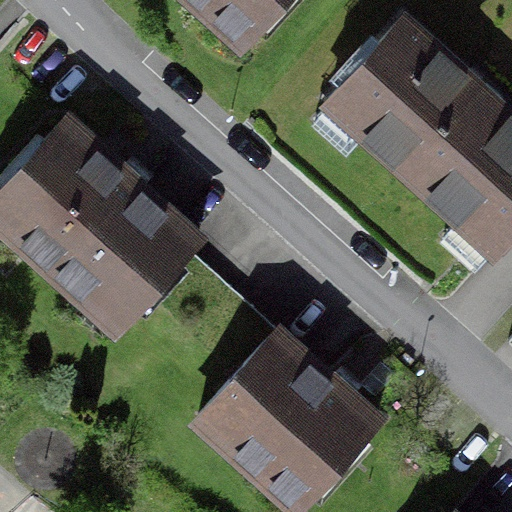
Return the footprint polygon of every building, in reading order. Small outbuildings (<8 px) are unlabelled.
[(279,0),(202,0),(210,7),(214,2),(246,32),(242,36),(244,38),(279,0)] [(328,97),(495,246),(511,227),(511,113),(402,14),(328,97)] [(147,293),(188,247),(198,236),(65,115),(0,185),(0,210),(20,228),(18,231),(87,295),(89,292),(119,318),(116,321),(120,324),(147,293)] [(147,293),(234,372),(275,327),(188,247),(147,293)] [(324,371),(275,327),(234,372),(197,412),(263,471),(268,466),(301,496),(297,501),(299,504),(376,418),(349,393),(324,371)]
